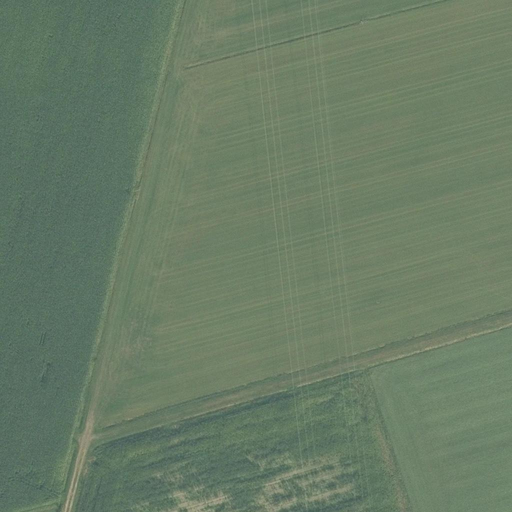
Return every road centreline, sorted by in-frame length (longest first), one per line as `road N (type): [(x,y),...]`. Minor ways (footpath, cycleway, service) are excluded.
road 1 (track): [(66,511),(84,441),(511,318)]
road 2 (track): [(84,441),(170,80)]
